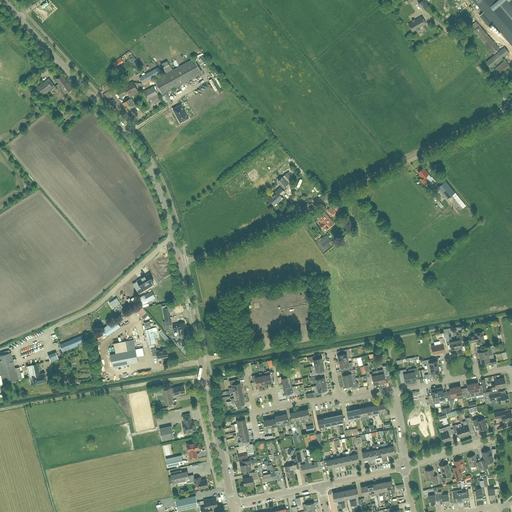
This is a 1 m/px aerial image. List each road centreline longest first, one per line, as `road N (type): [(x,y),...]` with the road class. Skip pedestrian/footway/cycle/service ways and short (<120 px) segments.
road 1 (unclassified): [(178,262),(226,250),(511,106)]
road 2 (tertiary): [(178,262),(164,201),(129,137),(5,0)]
road 3 (tertiary): [(232,505),(178,262)]
road 4 (track): [(0,20),(31,60),(18,89),(35,113),(0,140)]
